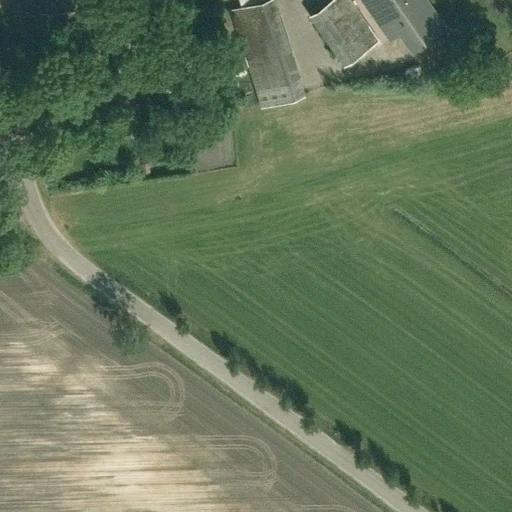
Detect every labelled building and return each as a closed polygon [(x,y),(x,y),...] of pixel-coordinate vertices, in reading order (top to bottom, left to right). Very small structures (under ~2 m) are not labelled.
[(41,0),(43,10),(65,9),(63,0),(41,0)] [(274,0),(260,0),(231,8),(255,88),(297,76),(274,0)] [(343,65),(378,39),(351,0),(327,0),(308,14),(343,65)] [(360,0),(390,40),(399,34),(409,49),(444,23),(428,0),(360,0)] [(72,37),(81,36),(80,27),(71,27),(72,37)] [(184,87),(184,50),(155,51),(156,88),(183,87),(184,87)]
